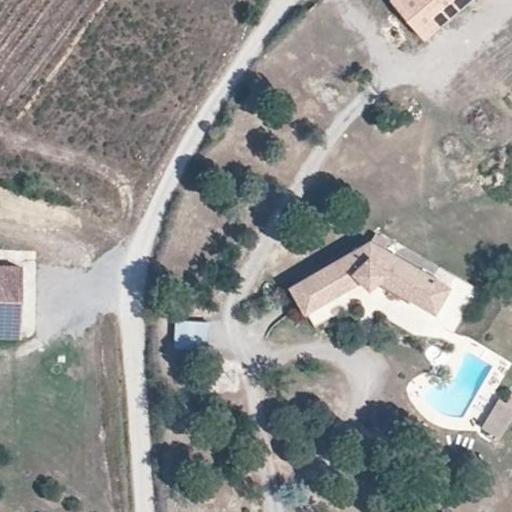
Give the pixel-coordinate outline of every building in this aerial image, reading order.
[(392,0),(426,38),(471,0),(392,0)] [(372,241),(293,287),(307,311),(363,279),(372,288),(382,280),(438,312),(452,285),(385,247),(390,240),(376,233),(372,241)] [(19,269),(0,268),(0,337),(18,337),(19,269)] [(210,352),(211,323),(175,322),(174,351),(210,352)] [(499,443),(511,423),(511,408),(500,400),(480,430),(499,443)]
